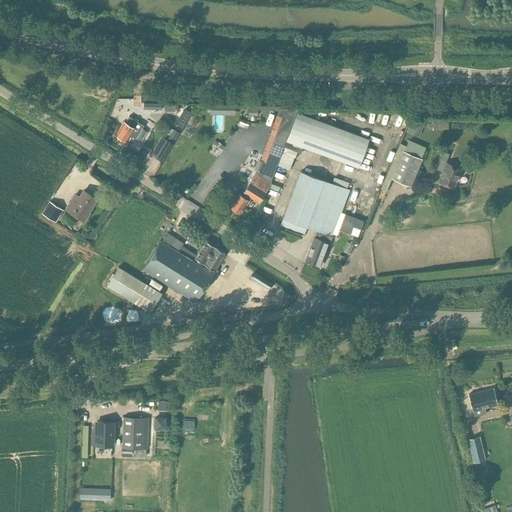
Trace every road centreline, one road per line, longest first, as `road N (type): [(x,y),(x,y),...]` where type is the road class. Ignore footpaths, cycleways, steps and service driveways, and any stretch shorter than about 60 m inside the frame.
road 1 (secondary): [(511,79),(191,69),(0,29)]
road 2 (unclassified): [(320,307),(287,271),(0,90)]
road 3 (tertiary): [(145,349),(443,321)]
road 4 (unclassified): [(0,345),(260,319)]
road 5 (unclassified): [(443,321),(430,330),(270,357)]
road 6 (tertiary): [(0,367),(145,349)]
road 7 (unclassified): [(465,318),(320,307)]
